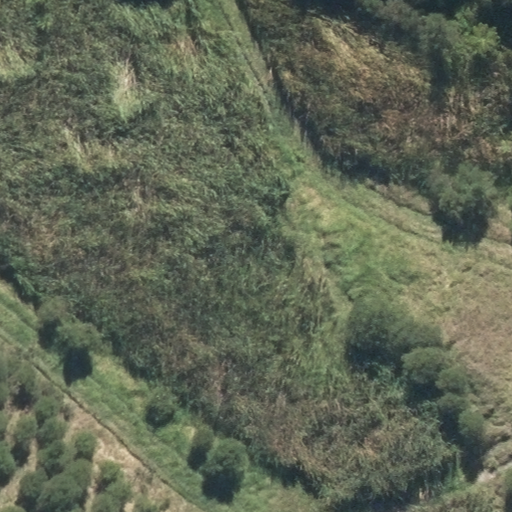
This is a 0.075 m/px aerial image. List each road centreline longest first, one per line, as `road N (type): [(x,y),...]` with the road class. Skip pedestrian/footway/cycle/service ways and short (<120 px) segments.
road 1 (track): [(246,0),(315,138),(511,268)]
road 2 (track): [(0,295),(238,511)]
